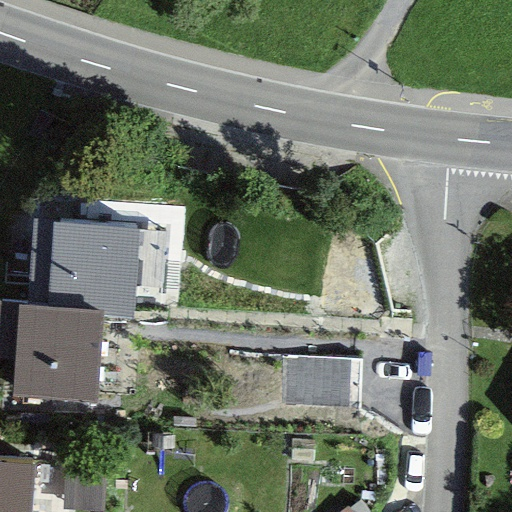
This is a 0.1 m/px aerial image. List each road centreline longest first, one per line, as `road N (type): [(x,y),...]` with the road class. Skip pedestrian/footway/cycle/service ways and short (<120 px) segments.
road 1 (secondary): [(0,31),(237,103),(453,140)]
road 2 (residential): [(453,140),(446,511)]
road 3 (track): [(407,0),(352,91),(344,124)]
